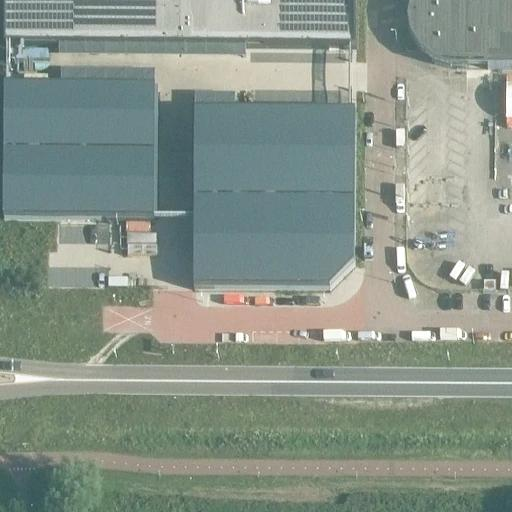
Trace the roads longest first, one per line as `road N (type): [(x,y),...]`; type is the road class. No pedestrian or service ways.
road 1 (secondary): [(64,377),(511,382)]
road 2 (unclassified): [(381,325),(382,0)]
road 3 (unclassified): [(103,322),(381,325)]
road 4 (unknown): [(382,44),(442,98),(486,208),(511,221)]
road 5 (unclassified): [(381,325),(511,326)]
